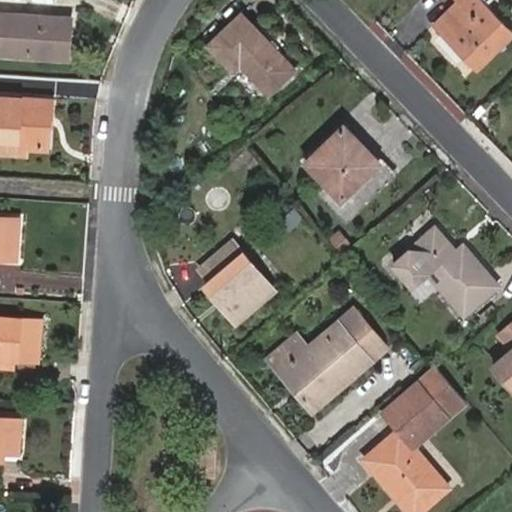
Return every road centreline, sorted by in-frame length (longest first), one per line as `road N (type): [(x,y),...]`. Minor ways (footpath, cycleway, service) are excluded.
road 1 (residential): [(121,275),(134,93),(171,0)]
road 2 (residential): [(511,194),(323,0)]
road 3 (residential): [(121,275),(286,468)]
road 4 (residential): [(101,511),(121,275)]
